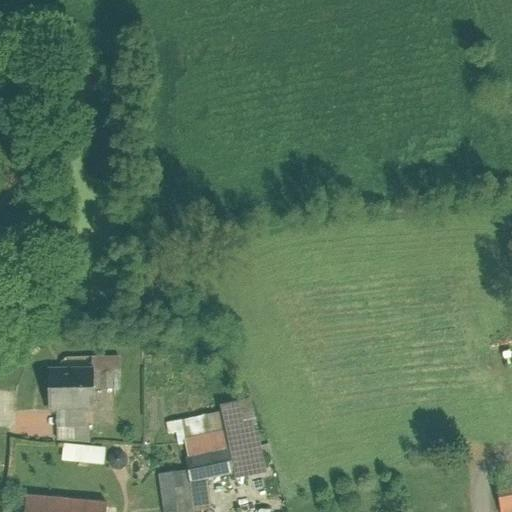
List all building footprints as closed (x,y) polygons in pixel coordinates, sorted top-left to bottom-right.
[(91,355),(91,366),(92,390),(121,389),(120,355),(91,355)] [(91,366),(42,367),(43,413),(50,413),(51,440),(85,439),(84,408),(92,408),(92,390),(91,366)] [(222,411),(175,421),(180,445),(185,443),(188,469),(191,511),(193,511),(212,511),(211,477),(236,473),(237,477),(269,470),(253,399),(221,406),(222,411)] [(110,447),(79,443),(76,460),(104,464),(104,482),(116,481),(116,461),(108,461),(110,447)] [(191,511),(188,469),(159,471),(163,511),(191,511)] [(511,511),(511,477),(492,480),(496,511),(511,511)] [(103,511),(104,499),(25,495),(23,511),(103,511)]
